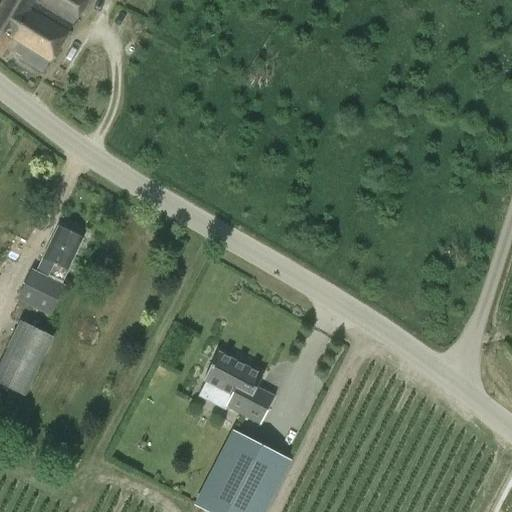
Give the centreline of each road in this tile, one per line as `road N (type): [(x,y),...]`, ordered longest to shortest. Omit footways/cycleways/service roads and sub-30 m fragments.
road 1 (tertiary): [(448,384),(376,328),(152,196),(0,86)]
road 2 (unclassified): [(448,384),(485,313),(511,226)]
